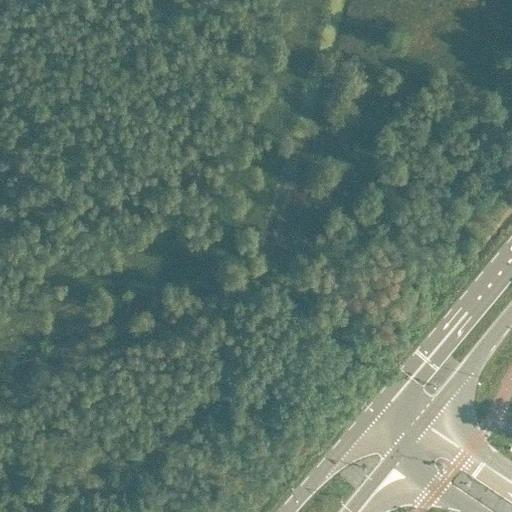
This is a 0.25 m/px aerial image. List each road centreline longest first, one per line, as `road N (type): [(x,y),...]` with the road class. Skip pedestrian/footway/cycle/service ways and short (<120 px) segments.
road 1 (tertiary): [(511,244),(378,405)]
road 2 (tertiary): [(378,405),(287,511)]
road 3 (tertiary): [(428,414),(511,315)]
